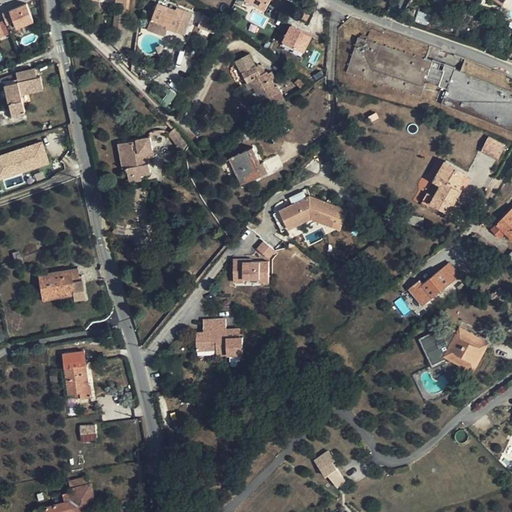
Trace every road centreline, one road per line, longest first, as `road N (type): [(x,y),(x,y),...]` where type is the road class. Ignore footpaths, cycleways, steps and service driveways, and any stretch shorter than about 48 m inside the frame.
road 1 (residential): [(226,511),(327,412),(344,410),(395,463),(422,451),(511,376)]
road 2 (residential): [(136,360),(249,233)]
road 3 (residential): [(58,28),(89,35),(181,125)]
road 4 (residential): [(127,325),(88,171)]
road 5 (residential): [(167,511),(136,360)]
road 6 (residential): [(181,125),(232,43),(264,59)]
road 7 (residential): [(127,325),(0,355)]
road 8 (residential): [(511,67),(392,24)]
road 9 (residential): [(88,171),(63,50)]
